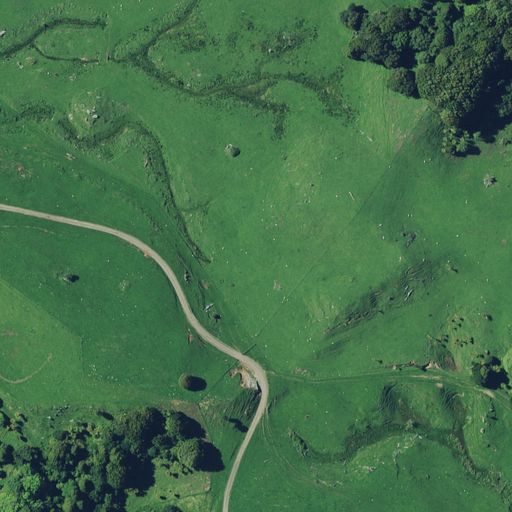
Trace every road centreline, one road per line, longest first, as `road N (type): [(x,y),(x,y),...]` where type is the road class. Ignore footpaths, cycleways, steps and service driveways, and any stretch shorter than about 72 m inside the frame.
road 1 (track): [(250,511),(267,395),(208,319),(110,223),(0,194)]
road 2 (track): [(0,75),(11,62),(140,0)]
